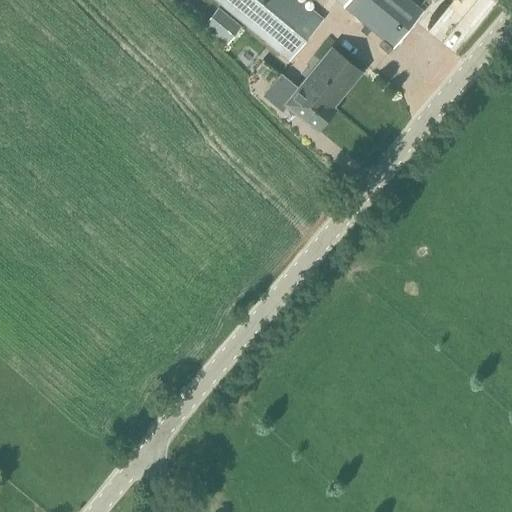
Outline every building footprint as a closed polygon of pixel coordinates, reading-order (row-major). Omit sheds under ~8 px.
[(214,0),(289,61),(324,19),(300,0),(214,0)] [(407,0),(334,0),(392,48),(422,12),(407,0)] [(460,0),(427,45),(454,65),(492,14),(473,0),(460,0)] [(227,45),(241,27),(218,8),(204,26),(227,45)] [(281,75),(264,95),(282,111),(287,105),(317,130),(334,110),(332,108),(362,72),(331,48),(314,69),(317,71),(306,86),(303,83),(298,89),(281,75)] [(402,237),(404,241),(425,228),(417,214),(394,228),(400,238),(402,237)]
